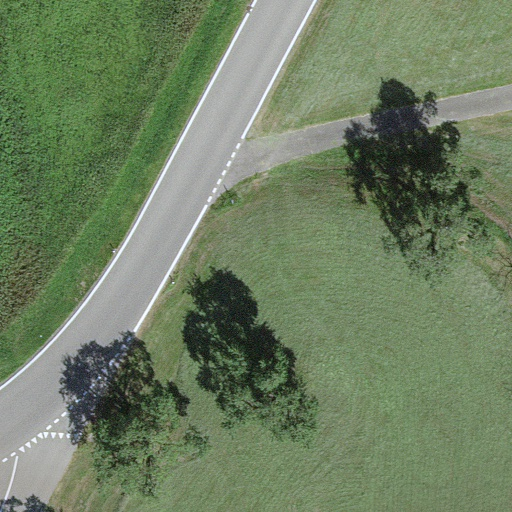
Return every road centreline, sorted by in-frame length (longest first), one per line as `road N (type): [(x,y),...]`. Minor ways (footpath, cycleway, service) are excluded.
road 1 (tertiary): [(10,419),(113,311),(287,0)]
road 2 (track): [(198,166),(511,93)]
